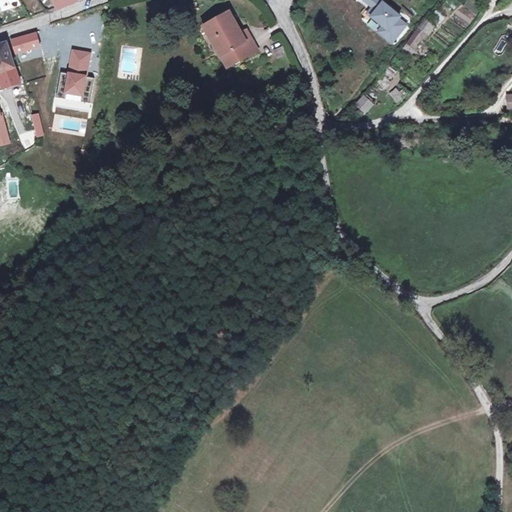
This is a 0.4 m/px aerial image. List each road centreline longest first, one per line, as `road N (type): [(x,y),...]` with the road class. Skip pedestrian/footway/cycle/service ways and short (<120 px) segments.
road 1 (residential): [(318,130),(336,233),(422,305),(485,283),(511,255)]
road 2 (track): [(422,305),(485,399),(498,437),(497,511)]
road 3 (track): [(325,511),(392,442),(511,402)]
road 4 (residential): [(511,82),(490,111),(467,118),(318,130)]
road 5 (unknown): [(312,76),(362,59),(451,0)]
road 6 (residential): [(276,0),(312,76),(318,130)]
